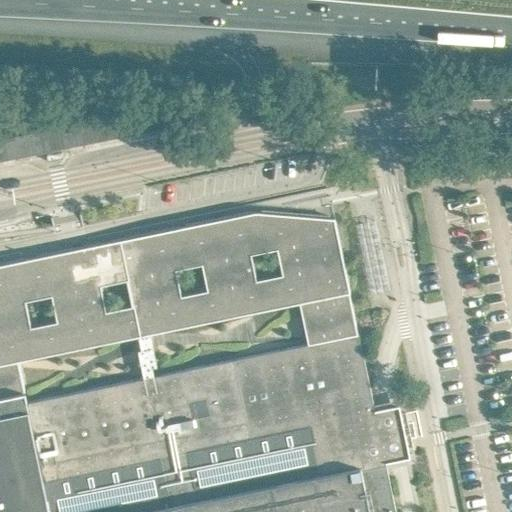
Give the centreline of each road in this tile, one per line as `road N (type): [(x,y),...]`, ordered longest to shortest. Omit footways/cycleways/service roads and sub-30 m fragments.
road 1 (motorway): [(0,2),(511,32)]
road 2 (unclassified): [(374,129),(449,511)]
road 3 (residential): [(0,202),(374,129)]
road 4 (residential): [(511,123),(374,129)]
